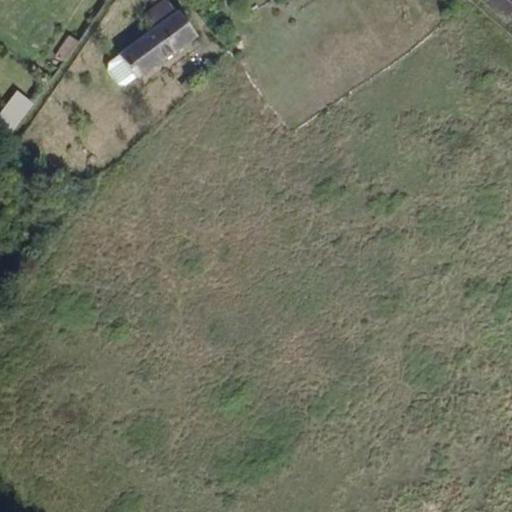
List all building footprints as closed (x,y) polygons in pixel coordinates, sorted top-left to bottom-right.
[(168,0),(162,0),(150,9),(159,21),(175,9),(168,0)] [(259,0),(232,0),(242,13),(259,0)] [(149,100),(212,55),(193,28),(131,75),(149,100)] [(65,63),(79,42),(68,35),(54,56),(65,63)] [(0,112),(0,120),(14,131),(35,104),(17,90),(0,112)] [(191,110),(196,116),(207,106),(203,101),(191,110)]
